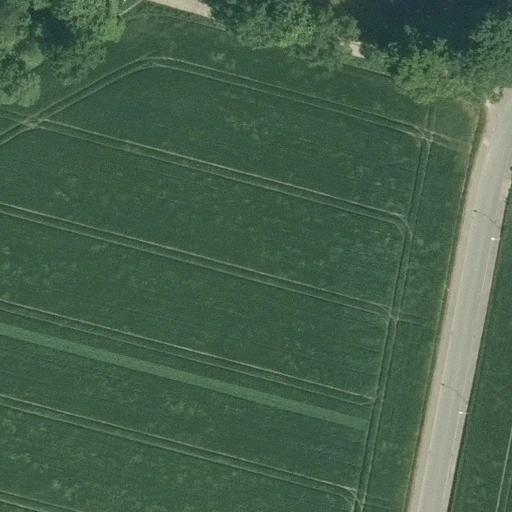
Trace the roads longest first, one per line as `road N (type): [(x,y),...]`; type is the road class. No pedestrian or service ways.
road 1 (unclassified): [(429,511),(494,170),(511,118)]
road 2 (residential): [(511,96),(157,0)]
